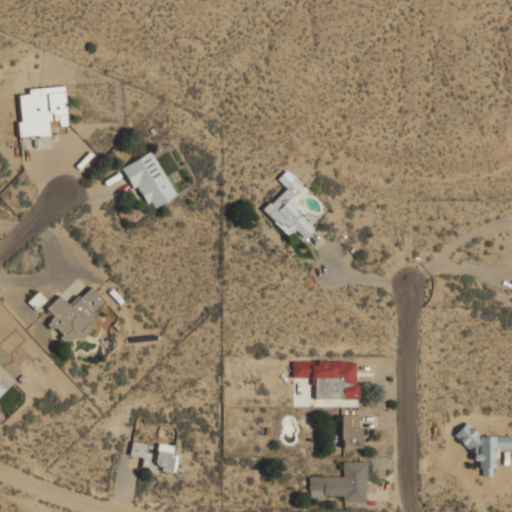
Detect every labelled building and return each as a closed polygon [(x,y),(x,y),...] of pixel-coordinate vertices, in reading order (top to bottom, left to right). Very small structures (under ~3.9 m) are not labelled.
[(48,136),(47,121),(58,120),(58,127),(66,126),(64,86),(27,89),(28,95),(18,95),(20,123),(17,123),(18,137),(48,136)] [(120,168),(132,189),(137,186),(151,210),(175,196),(151,151),(120,168)] [(285,189),(262,210),(287,237),(294,230),(302,238),(312,229),(300,215),(304,211),(295,201),(306,191),(286,170),(276,179),(285,189)] [(105,303),(89,286),(68,306),(59,296),(45,309),(53,317),(47,323),(65,342),(73,335),(79,341),(93,328),(86,321),(105,303)] [(359,399),(358,384),(354,384),(354,362),(291,362),(291,378),(314,378),(314,399),(359,399)] [(0,395),(14,381),(0,366),(0,395)] [(359,448),(359,416),(340,417),(340,448),(359,448)] [(511,437),(473,437),(473,427),(459,427),(459,448),(473,448),(473,461),(479,461),(479,477),(493,477),(493,449),(511,449),(511,437)] [(365,503),(365,463),(342,463),(342,477),(308,477),(308,498),(341,498),(341,503),(365,503)]
